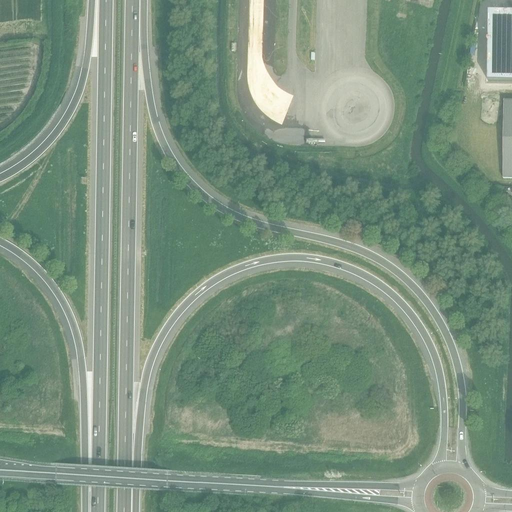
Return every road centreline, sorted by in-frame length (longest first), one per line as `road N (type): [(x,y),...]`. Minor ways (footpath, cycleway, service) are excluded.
road 1 (motorway): [(462,473),(458,370),(433,315),(401,276),(348,245),(248,220),(210,202),(174,169),(152,132),(142,0)]
road 2 (motorway): [(123,489),(148,366),(175,313),(229,271),(293,256),(358,272),(420,330),(443,407),(439,471)]
road 3 (motorway): [(105,0),(96,511)]
road 4 (motorway): [(123,489),(131,0)]
road 5 (secondary): [(322,488),(0,469)]
road 6 (motorway): [(0,242),(41,273),(70,320),(82,372),(92,511)]
road 7 (motorway): [(93,0),(74,100),(37,152),(0,175)]
road 8 (unclassified): [(248,0),(245,73),(254,104),(280,124),(327,125)]
